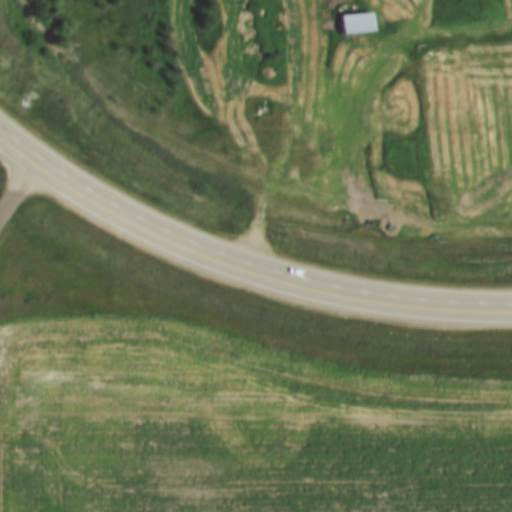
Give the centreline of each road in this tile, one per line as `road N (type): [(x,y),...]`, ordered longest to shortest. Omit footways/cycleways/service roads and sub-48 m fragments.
road 1 (secondary): [(0,133),(93,197),(198,253),(349,293),(511,307)]
road 2 (track): [(243,266),(298,97),(306,41)]
